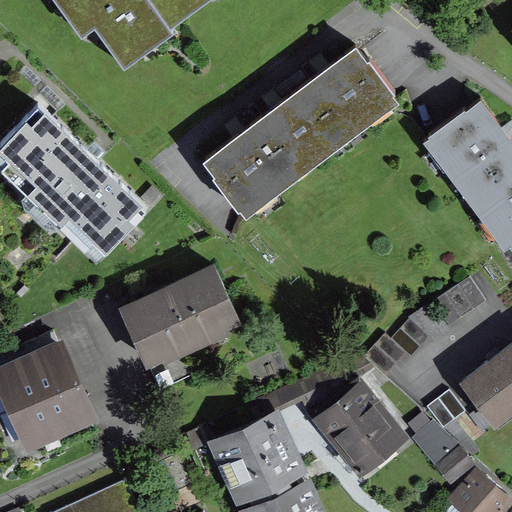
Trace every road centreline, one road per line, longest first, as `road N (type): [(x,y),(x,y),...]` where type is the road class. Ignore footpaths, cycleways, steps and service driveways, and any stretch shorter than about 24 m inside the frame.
road 1 (unknown): [(511,105),(376,31),(350,31),(210,133)]
road 2 (residential): [(0,509),(120,456),(132,432),(108,352)]
